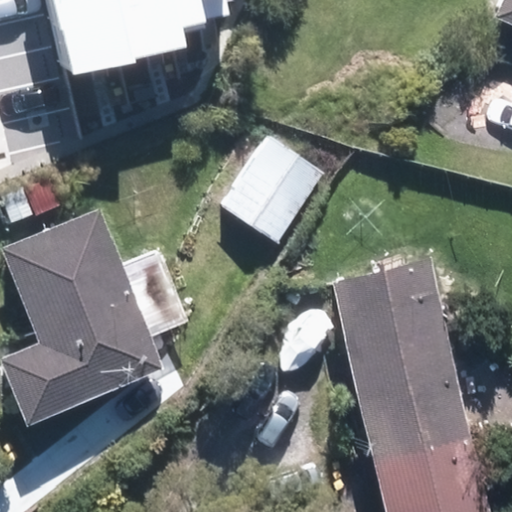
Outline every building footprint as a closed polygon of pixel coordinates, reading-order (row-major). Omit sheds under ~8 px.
[(0,0),(0,126),(95,38),(59,0),(0,0)] [(511,22),(511,0),(490,0),(486,11),(511,22)] [(270,134),(222,201),(268,233),(316,166),(270,134)] [(159,363),(96,198),(0,233),(0,243),(34,334),(0,347),(0,360),(20,415),(159,363)] [(423,248),(326,271),(383,511),(438,511),(484,501),(423,248)]
